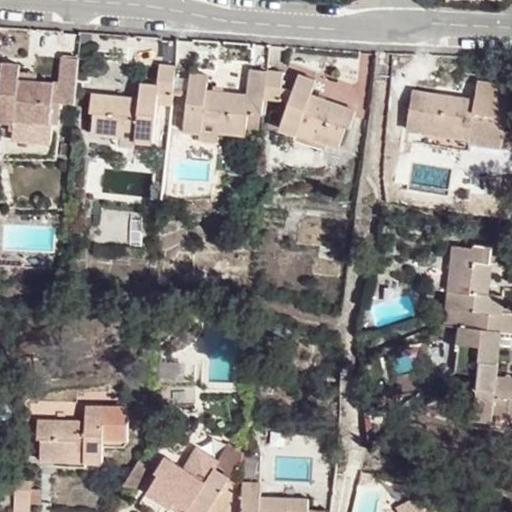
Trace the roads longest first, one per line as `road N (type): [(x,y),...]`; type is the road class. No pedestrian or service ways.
road 1 (residential): [(390,28),(0,4)]
road 2 (residential): [(511,36),(390,28)]
